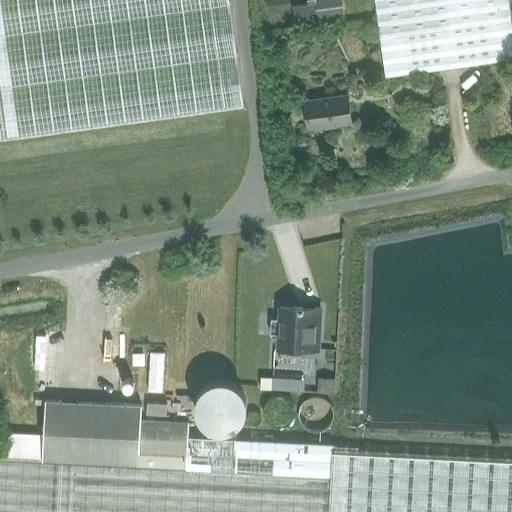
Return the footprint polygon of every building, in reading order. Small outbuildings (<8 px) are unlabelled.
[(0,0),(0,138),(243,106),(228,0),(0,0)] [(344,16),(341,0),(315,0),(316,7),(292,10),(294,26),(318,23),(318,20),(344,16)] [(511,50),(505,0),(372,0),(382,72),(511,55),(511,50)] [(305,100),(309,127),(352,122),(348,94),(305,100)] [(427,102),(425,112),(434,115),(437,105),(427,102)] [(278,348),(318,350),(320,308),(280,306),(280,319),(279,319),(271,319),(270,333),(278,334),(279,334),(278,348)] [(319,375),(318,392),(334,392),(335,375),(319,375)] [(297,377),(296,387),(313,388),(314,377),(297,377)] [(333,446),(240,441),(188,438),(188,422),(141,420),(141,405),(94,402),(62,401),(46,400),(44,434),(2,432),(0,459),(0,458),(0,511),(511,511),(511,461),(332,452),(333,446)] [(148,401),(147,414),(167,415),(167,402),(148,401)]
